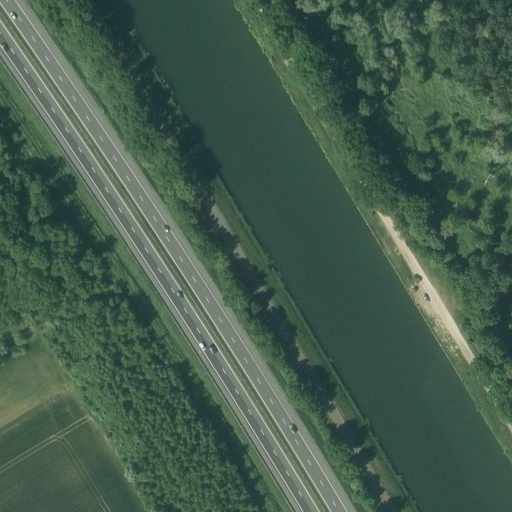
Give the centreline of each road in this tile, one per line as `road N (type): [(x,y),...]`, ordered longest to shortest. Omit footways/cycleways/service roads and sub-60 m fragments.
road 1 (motorway): [(334,511),(182,259),(4,0)]
road 2 (unclassified): [(387,511),(84,0)]
road 3 (motorway): [(0,36),(171,290),(306,511)]
road 4 (track): [(511,427),(319,110)]
road 5 (track): [(319,110),(251,0)]
